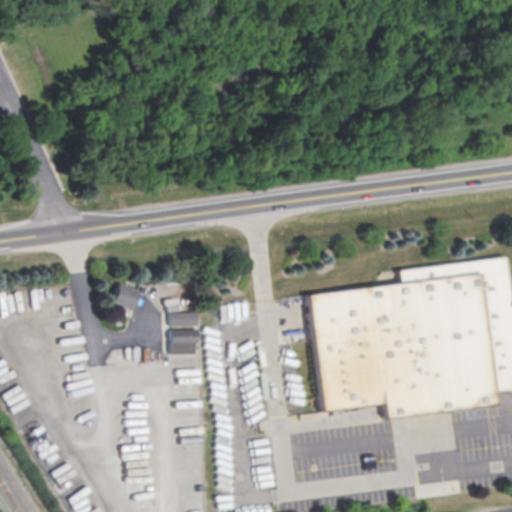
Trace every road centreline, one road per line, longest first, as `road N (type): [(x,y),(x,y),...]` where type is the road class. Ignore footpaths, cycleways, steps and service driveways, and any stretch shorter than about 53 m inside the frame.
road 1 (tertiary): [(0,239),(511,173)]
road 2 (residential): [(0,91),(61,231)]
